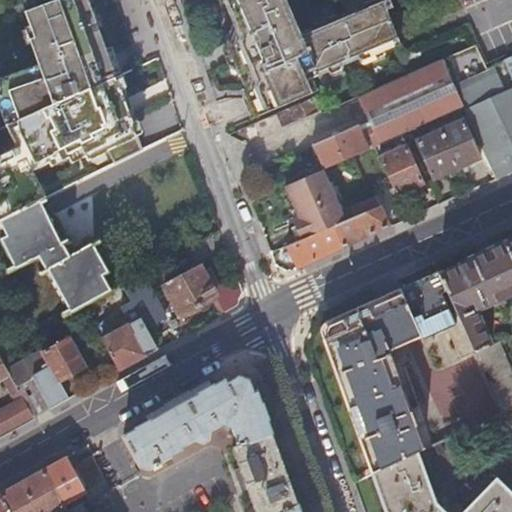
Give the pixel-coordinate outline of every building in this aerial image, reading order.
[(88,0),(54,0),(36,7),(26,11),(27,12),(32,25),(27,26),(41,63),(0,78),(0,99),(9,123),(115,75),(88,0)] [(26,11),(22,0),(13,0),(19,15),(27,12),(26,11)] [(33,0),(22,0),(26,11),(36,7),(33,0)] [(236,8),(232,0),(223,0),(229,11),(236,8)] [(384,50),(400,43),(386,8),(382,0),(367,0),(363,2),(364,5),(341,15),(339,16),(314,27),(300,32),(288,4),(286,0),(232,0),(236,8),(229,11),(234,24),(231,33),(234,40),(232,42),(239,59),(234,61),(239,72),(242,71),(248,85),(257,104),(262,115),(318,90),(313,78),(329,71),(342,65),(359,57),(383,47),(384,50)] [(382,0),(386,8),(393,5),(391,0),(382,0)] [(314,27),(339,16),(338,13),(334,11),(314,19),(312,23),(314,27)] [(234,40),(231,33),(228,34),(222,48),(230,67),(239,72),(234,61),(239,59),(232,42),(234,40)] [(496,179),(511,171),(511,75),(505,59),(487,67),(477,45),(443,60),(464,108),(496,179)] [(383,54),(384,50),(383,47),(359,57),(360,61),(365,63),(383,54)] [(464,108),(443,60),(429,66),(412,73),(359,96),(373,127),(380,144),(464,108)] [(343,68),(342,65),(329,71),(330,74),(334,75),(341,72),(343,68)] [(0,165),(127,106),(115,75),(9,123),(17,145),(0,152),(0,165)] [(253,118),(262,115),(257,104),(248,85),(243,96),(253,118)] [(283,128),(321,112),(317,102),(310,101),(277,115),(283,128)] [(127,106),(0,165),(0,219),(40,200),(46,197),(33,170),(52,161),(55,152),(65,148),(67,153),(82,146),(88,160),(108,151),(114,164),(143,150),(127,106)] [(439,129),(457,169),(481,159),(463,119),(439,129)] [(380,144),(373,127),(361,132),(358,125),(313,145),(324,169),(380,144)] [(434,180),(457,169),(439,129),(416,140),(433,179),(434,180)] [(407,144),(380,156),(397,196),(424,184),(407,144)] [(342,213),(323,170),(286,186),(301,219),(294,222),(302,240),(334,225),(355,216),(351,208),(342,213)] [(376,197),(351,208),(355,216),(334,225),(344,247),(390,227),(376,197)] [(40,200),(0,219),(0,220),(3,228),(7,234),(0,238),(14,266),(7,270),(8,271),(38,255),(47,271),(41,274),(42,276),(49,272),(71,311),(82,305),(111,289),(103,274),(110,271),(94,243),(102,238),(101,237),(73,251),(67,240),(73,237),(72,236),(61,242),(44,208),(40,200)] [(297,268),(344,247),(334,225),(302,240),(287,246),(297,268)] [(511,241),(440,274),(463,322),(478,352),(494,344),(478,310),(511,294),(511,241)] [(204,273),(199,264),(164,284),(181,315),(216,297),(224,311),(236,305),(242,290),(237,276),(212,288),(211,286),(204,273)] [(208,271),(204,273),(211,286),(215,283),(208,271)] [(439,271),(400,289),(421,336),(422,339),(432,335),(447,328),(463,322),(440,274),(439,271)] [(150,291),(140,273),(122,283),(132,301),(133,301),(150,291)] [(364,477),(371,474),(418,452),(425,449),(388,350),(421,336),(400,289),(399,288),(324,321),(324,322),(323,322),(322,323),(321,324),(321,325),(321,326),(321,328),(321,330),(321,332),(322,333),(369,469),(362,472),(364,477)] [(150,291),(133,301),(146,324),(147,326),(164,316),(150,291)] [(100,319),(92,324),(118,371),(159,348),(147,326),(146,324),(135,330),(127,317),(116,323),(119,329),(106,337),(103,332),(106,330),(100,319)] [(475,354),(502,412),(511,407),(511,363),(502,341),(494,344),(478,352),(463,322),(447,328),(463,360),(475,354)] [(432,335),(422,339),(425,346),(435,342),(432,335)] [(68,337),(7,371),(9,374),(16,388),(34,378),(50,408),(69,397),(60,381),(85,367),(68,337)] [(0,379),(9,374),(7,371),(0,358),(0,379)] [(16,388),(9,374),(0,379),(0,382),(8,397),(18,392),(16,388)] [(234,447),(239,462),(276,440),(258,390),(254,392),(250,379),(245,378),(240,376),(227,383),(225,380),(201,393),(124,436),(141,467),(149,469),(154,466),(156,469),(161,465),(160,463),(164,461),(183,450),(181,446),(195,439),(202,442),(208,439),(209,431),(220,425),(219,429),(233,432),(234,428),(240,445),(234,447)] [(34,378),(16,388),(18,392),(22,398),(33,418),(50,408),(34,378)] [(22,398),(0,409),(0,436),(33,418),(22,398)] [(248,488),(249,492),(287,470),(276,440),(239,462),(240,467),(248,488)] [(441,441),(432,445),(435,453),(444,448),(441,441)] [(444,511),(437,503),(418,452),(371,474),(384,511),(444,511)] [(64,457),(42,470),(61,503),(83,491),(64,457)] [(242,490),(248,488),(240,467),(234,469),(242,490)] [(42,470),(0,493),(0,496),(8,511),(57,511),(64,508),(61,503),(42,470)] [(302,511),(287,470),(249,492),(256,511),(302,511)] [(511,511),(511,492),(497,477),(463,511),(511,511)] [(8,511),(0,496),(0,511),(8,511)]
